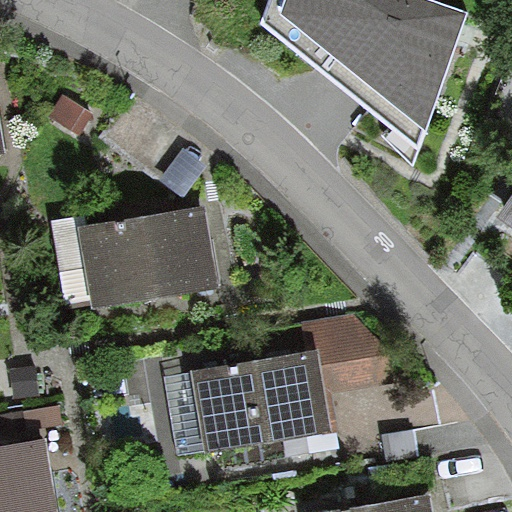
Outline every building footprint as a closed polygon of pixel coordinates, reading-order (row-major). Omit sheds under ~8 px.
[(415,153),(461,12),(423,0),(277,0),(267,32),(415,153)] [(64,96),(52,114),(80,132),(91,114),(64,96)] [(511,201),(501,216),(511,224),(511,201)] [(205,209),(80,228),(92,307),(217,287),(205,209)] [(318,353),(192,371),(206,457),(331,436),(324,392),(395,380),(391,353),(355,318),(314,324),(318,353)] [(161,362),(122,368),(128,405),(149,401),(160,473),(178,470),(161,362)] [(0,449),(0,511),(45,511),(35,444),(0,449)] [(430,511),(428,497),(332,511),(430,511)]
